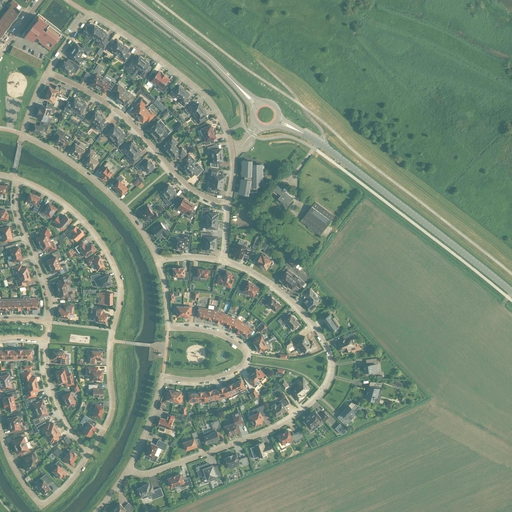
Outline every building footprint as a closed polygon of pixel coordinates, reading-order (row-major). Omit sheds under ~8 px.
[(12,4),(9,9),(16,15),(20,10),(16,7),(17,4),(13,1),(10,3),(12,4)] [(9,9),(5,13),(13,19),(16,15),(9,9)] [(13,19),(5,13),(2,17),(10,23),(13,19)] [(10,23),(2,17),(0,20),(0,22),(7,27),(10,23)] [(31,38),(32,38),(36,34),(40,38),(39,39),(49,46),(56,39),(54,37),(55,35),(47,29),(45,32),(40,28),(45,22),(41,19),(39,21),(37,19),(25,35),(30,39),(31,38)] [(95,25),(93,28),(91,31),(89,30),(90,29),(86,27),(82,34),(90,39),(92,36),(96,39),(102,30),(100,29),(101,28),(98,26),(97,27),(95,25)] [(102,30),(96,39),(99,41),(98,44),(104,48),(109,41),(105,39),(108,34),(106,33),(106,32),(103,30),(103,31),(102,30)] [(118,53),(123,45),(122,44),(123,43),(119,41),(119,42),(118,41),(115,46),(111,43),(107,50),(113,54),(115,51),(118,53)] [(75,47),(73,49),(81,55),(83,52),(87,55),(91,50),(82,44),(81,46),(77,44),(75,45),(74,46),(75,47)] [(124,46),(123,45),(118,53),(121,55),(118,58),(125,62),(129,56),(126,53),(129,49),(128,48),(129,47),(125,45),(124,46)] [(10,54),(38,68),(42,61),(13,46),(10,54)] [(69,54),(71,55),(69,58),(80,66),(84,60),(80,57),(81,55),(73,49),(72,51),(71,51),(70,53),(70,54),(69,54)] [(138,68),(144,60),(144,59),(140,56),(140,57),(139,56),(137,59),(135,60),(133,58),(127,65),(133,70),(135,67),(137,67),(138,68)] [(144,60),(138,68),(140,69),(140,71),(138,74),(144,78),(150,71),(147,69),(147,67),(150,64),(149,64),(150,63),(146,60),(145,61),(144,60)] [(76,73),(80,67),(71,61),(69,64),(65,61),(63,64),(62,63),(60,66),(61,66),(60,67),(63,69),(62,70),(66,73),(67,72),(69,74),(72,70),(76,73)] [(98,88),(104,78),(99,74),(103,67),(99,64),(91,76),(94,78),(91,84),(93,85),(93,86),(95,87),(96,87),(98,88)] [(158,84),(165,74),(162,72),(162,73),(159,71),(155,76),(153,74),(148,80),(153,84),(155,82),(158,84)] [(165,74),(158,84),(160,86),(159,88),(164,92),(168,86),(166,84),(169,79),(167,77),(165,74)] [(104,78),(98,88),(100,89),(100,90),(102,92),(103,91),(105,92),(108,87),(111,89),(116,82),(112,80),(111,82),(104,78)] [(119,101),(125,94),(123,92),(125,88),(119,84),(114,90),(118,92),(114,97),(115,98),(114,99),(118,101),(119,101)] [(59,98),(67,101),(68,98),(60,94),(61,91),(60,91),(61,88),(57,86),(55,89),(50,87),(49,88),(48,88),(47,91),(48,91),(47,93),(59,98)] [(179,97),(185,90),(184,89),(184,88),(181,86),(180,86),(179,86),(176,90),(173,88),(168,95),(174,99),(175,97),(177,96),(179,97)] [(185,90),(179,97),(180,99),(180,101),(179,103),(184,107),(189,100),(186,98),(190,94),(189,93),(190,92),(186,90),(186,91),(185,90)] [(125,94),(119,101),(120,102),(119,103),(123,105),(124,105),(128,101),(132,103),(136,97),(130,92),(128,96),(125,94)] [(59,98),(47,93),(47,94),(46,94),(44,97),(45,97),(45,99),(50,101),(49,104),(56,107),(59,102),(57,101),(59,98)] [(76,111),(81,101),(79,100),(79,99),(78,98),(76,97),(76,98),(75,98),(72,103),(68,101),(65,110),(70,113),(72,111),(73,110),(76,111)] [(138,117),(146,109),(144,107),(148,102),(143,98),(135,106),(137,108),(137,109),(133,112),(134,113),(133,114),(136,117),(137,116),(138,117)] [(81,101),(76,111),(77,112),(78,114),(76,117),(82,120),(87,113),(83,111),(87,105),(86,104),(87,103),(85,102),(84,102),(83,103),(81,101)] [(194,115),(203,108),(202,108),(203,106),(201,104),(200,104),(199,103),(195,107),(193,104),(185,109),(189,115),(192,112),(194,115)] [(49,104),(48,107),(43,105),(41,108),(39,111),(49,115),(50,112),(54,113),(56,107),(49,104)] [(149,106),(146,109),(138,117),(139,119),(142,122),(143,122),(147,119),(148,119),(149,121),(156,114),(149,106)] [(203,108),(194,115),(197,118),(195,120),(198,124),(205,120),(203,117),(207,114),(206,113),(207,112),(205,109),(204,109),(203,108)] [(49,115),(39,111),(38,114),(39,115),(38,117),(43,119),(42,122),(50,125),(52,119),(48,118),(49,115)] [(95,123),(101,115),(100,114),(101,114),(97,111),(97,112),(96,111),(92,116),(89,114),(84,121),(89,125),(92,121),(95,123)] [(101,115),(95,123),(98,125),(95,129),(100,133),(105,126),(102,124),(106,119),(105,118),(106,118),(102,115),(102,116),(101,115)] [(154,136),(165,125),(164,123),(161,126),(157,122),(148,130),(154,136)] [(203,135),(216,130),(215,128),(213,127),(212,127),(211,125),(207,127),(206,123),(198,127),(199,130),(201,129),(203,135)] [(34,131),(33,132),(37,134),(37,133),(42,134),(43,131),(47,132),(49,126),(43,124),(42,127),(35,124),(33,131),(34,131)] [(112,138),(121,129),(118,127),(117,127),(115,125),(110,130),(108,128),(106,129),(102,134),(107,138),(109,135),(112,138)] [(167,127),(165,125),(154,136),(159,142),(168,134),(165,130),(167,127)] [(67,139),(65,137),(64,138),(63,137),(65,133),(59,128),(55,134),(59,137),(55,141),(55,142),(56,142),(64,147),(64,148),(65,147),(64,147),(69,141),(67,140),(67,139)] [(123,131),(121,129),(112,138),(115,140),(115,142),(112,144),(117,148),(122,143),(125,140),(122,138),(125,134),(123,132),(123,131)] [(216,130),(203,135),(206,141),(204,142),(205,145),(213,143),(212,139),(216,137),(215,135),(216,134),(217,133),(216,130)] [(170,154),(177,147),(175,144),(177,142),(173,137),(166,142),(169,145),(165,148),(165,149),(165,150),(167,152),(167,151),(170,154)] [(79,158),(85,150),(79,145),(81,142),(75,138),(71,144),(74,146),(70,152),(73,154),(76,156),(79,158)] [(127,142),(125,144),(119,148),(124,154),(126,152),(128,154),(137,147),(135,145),(136,144),(133,141),(133,142),(132,142),(129,144),(127,142)] [(212,156),(222,155),(222,154),(223,154),(223,149),(222,150),(222,149),(216,149),(216,145),(208,147),(208,153),(212,153),(213,156),(212,156)] [(137,147),(128,154),(130,157),(128,159),(133,164),(141,158),(138,155),(141,152),(142,151),(140,148),(139,149),(137,147)] [(180,150),(177,147),(170,154),(172,156),(171,157),(173,159),(174,159),(174,160),(179,156),(181,159),(187,153),(182,148),(180,150)] [(85,162),(91,166),(90,167),(93,169),(93,168),(94,169),(99,162),(93,157),(96,153),(91,149),(86,156),(89,158),(85,162)] [(187,172),(194,165),(192,163),(195,160),(190,154),(184,160),(186,163),(182,167),(183,168),(182,169),(185,172),(186,171),(187,172)] [(222,155),(212,156),(212,162),(210,163),(211,166),(218,167),(218,162),(223,162),(223,161),(224,161),(223,156),(222,156),(222,155)] [(135,166),(140,171),(143,168),(145,168),(149,173),(150,171),(152,172),(153,171),(153,169),(155,168),(154,166),(154,165),(153,163),(151,163),(150,163),(149,162),(149,161),(148,160),(144,164),(141,161),(135,166)] [(110,170),(113,166),(108,161),(102,168),(105,170),(101,175),(104,177),(103,178),(106,180),(106,179),(107,180),(114,172),(110,170)] [(262,186),(262,165),(252,165),(252,161),(243,161),(243,175),(245,175),(245,179),(242,179),(240,193),(248,195),(249,191),(257,191),(257,186),(262,186)] [(194,165),(187,172),(188,173),(187,173),(190,177),(191,176),(192,177),(196,173),(198,175),(203,170),(204,169),(200,165),(198,167),(197,166),(196,167),(194,165)] [(213,182),(224,183),(224,181),(225,181),(226,178),(225,178),(225,176),(218,175),(219,170),(211,169),(210,176),(214,177),(213,182)] [(128,188),(121,182),(123,179),(122,178),(123,177),(120,175),(116,180),(118,182),(114,186),(122,194),(124,193),(125,194),(127,191),(126,190),(128,188)] [(207,184),(207,187),(206,191),(214,193),(215,190),(222,191),(223,189),(224,189),(224,186),(223,186),(224,183),(213,182),(213,184),(211,185),(207,184)] [(169,205),(175,200),(172,197),(177,193),(169,184),(169,185),(168,184),(165,187),(166,188),(162,191),(167,197),(164,199),(169,205)] [(274,189),(281,195),(279,198),(282,200),(286,204),(292,196),(288,193),(289,192),(285,188),(283,190),(277,185),(274,189)] [(36,205),(33,211),(36,212),(40,205),(37,203),(39,198),(30,193),(29,195),(28,194),(26,198),(27,199),(26,201),(36,205)] [(183,212),(190,202),(184,198),(181,204),(178,202),(174,209),(177,211),(178,209),(183,212)] [(195,205),(190,202),(183,212),(188,216),(187,217),(190,219),(195,212),(192,210),(195,205)] [(334,217),(315,202),(301,220),(320,235),(334,217)] [(38,213),(44,217),(46,214),(50,216),(53,212),(54,213),(56,210),(55,209),(56,208),(55,208),(56,207),(52,204),(51,205),(49,203),(45,208),(42,206),(38,213)] [(148,206),(143,210),(140,213),(145,220),(151,215),(152,217),(151,217),(154,220),(159,216),(156,213),(154,214),(148,206)] [(207,222),(218,222),(218,215),(216,215),(217,213),(210,213),(210,209),(203,208),(202,214),(207,214),(207,222)] [(0,210),(0,221),(0,220),(3,220),(6,220),(6,219),(8,219),(8,218),(8,217),(8,215),(7,214),(7,213),(6,213),(5,210),(0,210)] [(61,229),(62,229),(63,230),(64,229),(65,229),(66,227),(66,226),(71,220),(65,215),(61,220),(57,216),(53,221),(57,225),(57,224),(59,226),(60,228),(61,229)] [(218,222),(207,222),(207,225),(203,224),(203,231),(211,232),(212,228),(218,229),(218,227),(219,227),(219,224),(218,224),(218,222)] [(167,228),(166,228),(161,223),(156,227),(155,227),(153,229),(153,230),(152,231),(158,237),(162,233),(166,237),(171,233),(167,228)] [(1,235),(11,233),(10,231),(11,231),(10,227),(9,227),(9,226),(4,228),(3,224),(0,225),(0,232),(1,235)] [(79,228),(78,229),(76,226),(71,231),(71,232),(68,234),(70,237),(72,235),(77,241),(84,234),(79,228)] [(39,244),(49,239),(48,236),(51,235),(48,228),(47,228),(40,231),(41,235),(36,237),(37,239),(36,240),(37,243),(38,242),(39,244)] [(11,233),(1,235),(2,238),(0,238),(0,244),(0,246),(8,244),(7,240),(9,240),(10,240),(12,240),(12,239),(13,239),(11,233)] [(58,239),(60,243),(67,236),(64,233),(58,239)] [(206,243),(216,244),(216,242),(217,243),(217,238),(216,238),(216,237),(212,237),(211,236),(211,234),(202,233),(201,236),(205,237),(205,240),(206,240),(206,243)] [(174,242),(173,246),(176,246),(175,248),(176,250),(179,250),(180,249),(180,248),(184,249),(185,245),(189,246),(191,236),(182,235),(182,237),(177,236),(176,243),(174,242)] [(271,240),(267,237),(261,247),(265,250),(271,240)] [(49,239),(39,244),(40,245),(39,246),(40,249),(41,248),(42,250),(47,248),(49,252),(56,249),(53,241),(50,242),(49,239)] [(86,257),(96,250),(95,250),(96,249),(94,247),(93,247),(91,244),(86,247),(83,242),(78,245),(75,247),(79,253),(82,251),(83,253),(83,254),(85,257),(86,257)] [(216,244),(206,243),(206,246),(202,246),(201,252),(205,252),(209,253),(210,250),(215,250),(215,249),(216,249),(217,245),(216,245),(216,244)] [(242,258),(243,256),(244,253),(250,255),(252,249),(246,247),(246,246),(238,243),(238,244),(236,244),(234,250),(235,251),(234,255),(242,258)] [(11,255),(20,253),(20,251),(20,250),(20,248),(19,248),(19,247),(12,249),(12,248),(11,245),(5,246),(7,252),(6,253),(7,256),(11,255)] [(49,267),(58,263),(57,258),(60,256),(58,250),(52,253),(53,257),(53,258),(46,261),(47,261),(46,262),(47,264),(48,265),(48,264),(49,267)] [(20,253),(11,255),(12,259),(7,260),(9,266),(15,265),(14,261),(22,259),(21,258),(22,258),(22,257),(21,255),(20,253)] [(262,254),(258,260),(256,263),(263,267),(262,268),(265,270),(266,269),(270,264),(271,265),(272,264),(273,263),(273,262),(273,261),(272,261),(269,258),(269,257),(266,255),(265,256),(262,254)] [(93,256),(86,260),(89,265),(93,263),(97,270),(100,268),(102,269),(103,268),(104,267),(104,266),(102,262),(103,262),(102,260),(101,260),(100,257),(94,259),(93,256)] [(287,263),(293,268),(298,262),(292,256),(287,263)] [(60,267),(58,263),(49,267),(50,269),(49,270),(50,272),(51,272),(52,273),(58,270),(59,271),(61,274),(68,271),(66,265),(60,267)] [(18,276),(28,273),(28,272),(29,272),(28,268),(27,268),(26,267),(21,269),(20,265),(12,267),(14,272),(16,273),(17,273),(18,276)] [(177,268),(173,268),(173,269),(171,269),(171,276),(174,276),(185,276),(185,280),(189,280),(188,272),(185,272),(185,267),(181,268),(181,267),(177,268)] [(194,280),(200,281),(200,276),(208,277),(209,273),(210,273),(210,270),(209,270),(198,269),(198,275),(194,274),(194,280)] [(231,288),(231,286),(235,276),(231,274),(231,273),(227,271),(225,277),(219,275),(216,283),(231,288)] [(295,285),(296,285),(300,288),(305,282),(295,275),(293,277),(287,272),(286,271),(286,272),(285,274),(284,273),(281,277),(282,277),(280,279),(280,280),(281,280),(284,283),(284,284),(287,286),(288,285),(292,289),(291,289),(292,289),(295,285)] [(28,273),(18,276),(19,279),(17,283),(18,286),(26,286),(25,282),(26,281),(27,281),(29,281),(29,280),(30,280),(30,279),(30,278),(30,276),(29,276),(28,273)] [(97,287),(101,286),(106,285),(106,286),(111,285),(110,283),(111,283),(108,275),(100,278),(100,277),(99,274),(91,276),(92,281),(94,280),(97,287)] [(58,280),(59,282),(56,283),(57,286),(56,287),(57,290),(70,287),(70,285),(70,283),(69,275),(60,277),(61,280),(58,280)] [(253,284),(249,281),(246,286),(241,283),(237,290),(244,294),(246,292),(254,297),(254,296),(256,298),(258,294),(256,293),(259,288),(255,285),(253,284)] [(71,290),(70,287),(57,290),(58,294),(59,294),(60,297),(62,297),(62,299),(65,298),(66,301),(74,299),(72,291),(71,290)] [(308,298),(306,300),(304,302),(309,308),(308,309),(311,311),(315,307),(314,306),(316,305),(317,305),(317,304),(318,303),(316,300),(319,298),(310,289),(304,294),(308,298)] [(98,300),(99,300),(99,303),(106,304),(106,305),(110,305),(110,304),(112,304),(112,293),(99,293),(99,297),(98,300)] [(23,296),(23,299),(20,299),(21,309),(30,309),(29,299),(29,296),(23,296)] [(266,305),(267,303),(276,311),(281,305),(278,302),(275,300),(272,297),(268,302),(263,298),(259,303),(262,305),(263,303),(266,305)] [(29,299),(30,309),(39,308),(39,306),(40,306),(40,303),(39,303),(38,298),(29,299)] [(11,309),(11,299),(2,300),(2,310),(11,309)] [(20,299),(11,299),(11,309),(21,309),(20,299)] [(59,308),(59,311),(59,312),(58,312),(58,316),(59,316),(58,317),(60,317),(60,318),(64,319),(64,318),(69,318),(69,314),(73,314),(73,305),(64,305),(64,309),(59,308)] [(206,319),(208,309),(199,307),(197,317),(206,319)] [(215,310),(208,309),(206,319),(212,320),(215,321),(218,311),(219,308),(215,307),(215,310)] [(107,314),(105,313),(102,313),(103,309),(92,308),(92,312),(94,312),(93,321),(100,322),(100,323),(105,323),(105,322),(106,322),(106,321),(107,321),(107,317),(107,314)] [(218,311),(215,321),(224,324),(227,315),(218,311)] [(228,313),(227,315),(224,324),(232,328),(237,319),(238,316),(228,313)] [(281,324),(285,320),(290,325),(289,326),(293,331),(297,327),(297,326),(299,323),(296,320),(297,320),(296,320),(294,318),(294,317),(294,318),(291,314),(287,319),(284,316),(278,321),(281,324)] [(335,317),(333,318),(330,314),(323,320),(331,332),(339,327),(338,326),(340,325),(335,317)] [(237,319),(232,328),(235,329),(240,332),(245,324),(240,320),(237,319)] [(253,329),(245,324),(240,332),(247,338),(253,329)] [(338,343),(339,345),(338,345),(340,349),(341,349),(341,351),(345,349),(346,352),(351,350),(350,347),(353,346),(353,344),(354,344),(352,339),(351,340),(350,338),(353,337),(352,332),(343,336),(344,339),(341,341),(341,342),(338,343)] [(256,347),(265,342),(261,335),(255,338),(256,340),(253,341),(255,344),(254,344),(256,347)] [(294,341),(298,347),(300,346),(305,352),(309,349),(310,351),(316,347),(312,341),(310,343),(305,336),(300,339),(299,338),(294,341)] [(290,339),(284,344),(287,348),(293,344),(290,339)] [(268,340),(265,342),(256,347),(257,349),(259,352),(262,350),(262,352),(271,347),(269,344),(270,344),(268,340)] [(32,349),(22,350),(22,360),(32,360),(32,355),(33,355),(32,352),(32,349)] [(13,360),(13,350),(4,350),(4,360),(13,360)] [(22,350),(13,350),(13,360),(22,360),(22,350)] [(101,360),(101,358),(101,357),(102,357),(102,353),(102,351),(100,351),(101,350),(96,350),(96,351),(92,351),(91,354),(88,354),(88,363),(96,364),(96,360),(101,360)] [(54,360),(56,360),(59,360),(59,364),(68,364),(68,355),(64,355),(64,351),(54,351),(54,353),(53,353),(53,357),(54,357),(54,360)] [(366,365),(367,365),(364,365),(365,372),(367,372),(368,375),(373,374),(372,372),(377,371),(376,364),(378,364),(377,358),(371,358),(372,364),(367,365),(366,365)] [(71,373),(69,374),(67,367),(61,369),(61,370),(55,371),(56,376),(57,376),(58,378),(57,379),(58,384),(64,382),(65,386),(74,384),(71,373)] [(98,367),(95,367),(87,367),(87,374),(91,374),(91,380),(96,380),(100,380),(101,380),(101,378),(102,378),(102,375),(101,375),(101,371),(98,371),(98,367)] [(252,372),(261,382),(267,376),(260,370),(259,371),(256,369),(254,371),(254,370),(252,372)] [(0,382),(10,380),(10,377),(12,376),(11,370),(3,372),(4,375),(0,375),(0,382)] [(27,385),(37,383),(36,380),(37,379),(36,377),(35,377),(34,376),(33,376),(32,377),(29,378),(28,372),(22,373),(23,380),(26,379),(27,385)] [(261,382),(252,372),(250,375),(248,377),(250,379),(249,381),(256,387),(261,382)] [(299,401),(304,397),(302,394),(309,389),(305,384),(307,383),(303,378),(297,383),(299,385),(292,390),(296,394),(294,396),(299,401)] [(10,380),(0,382),(0,388),(1,388),(1,389),(6,388),(7,391),(15,389),(14,384),(11,384),(10,380)] [(241,380),(233,384),(237,393),(246,389),(241,380)] [(285,389),(289,386),(284,380),(280,383),(285,389)] [(369,386),(369,388),(367,394),(369,395),(367,400),(372,401),(373,396),(374,396),(374,397),(375,397),(377,397),(379,389),(379,388),(379,387),(382,387),(382,382),(375,382),(375,386),(374,386),(374,387),(371,386),(369,386)] [(37,383),(27,385),(29,391),(26,392),(27,398),(36,396),(35,390),(38,390),(38,389),(39,389),(38,385),(38,386),(37,383)] [(228,386),(225,387),(228,397),(229,398),(232,397),(238,394),(237,393),(233,384),(228,386)] [(103,388),(101,388),(97,388),(97,385),(89,385),(89,390),(93,390),(93,396),(98,396),(98,397),(103,397),(103,395),(103,388)] [(228,397),(225,387),(216,389),(218,399),(228,397)] [(207,390),(207,391),(209,401),(209,405),(212,404),(212,403),(212,402),(215,402),(216,402),(217,403),(219,402),(218,399),(216,389),(211,390),(210,389),(207,390)] [(167,392),(166,399),(166,402),(173,404),(174,401),(176,390),(173,390),(170,390),(169,393),(167,392)] [(179,391),(176,390),(174,401),(173,404),(178,405),(178,404),(181,404),(181,402),(183,395),(181,395),(182,392),(179,392),(179,391)] [(4,404),(14,402),(13,398),(17,398),(16,391),(8,393),(9,396),(3,397),(4,400),(3,400),(4,404)] [(204,392),(198,392),(199,402),(205,402),(209,401),(207,391),(204,392)] [(199,402),(198,392),(189,392),(189,402),(199,402)] [(70,393),(63,396),(65,401),(64,402),(66,406),(67,405),(67,406),(75,403),(73,400),(74,399),(73,395),(72,396),(70,393)] [(286,405),(289,402),(286,397),(280,401),(282,403),(277,406),(276,403),(272,406),(273,408),(271,409),(276,417),(280,414),(283,413),(287,410),(284,406),(286,405)] [(34,411),(45,407),(44,404),(45,404),(44,400),(43,401),(42,399),(37,402),(35,398),(25,401),(27,406),(31,404),(34,411)] [(14,402),(4,404),(4,407),(5,407),(6,410),(11,409),(12,412),(20,410),(19,404),(15,405),(14,402)] [(98,405),(99,402),(93,402),(92,404),(95,405),(92,415),(95,416),(96,416),(96,417),(100,418),(102,414),(101,414),(102,410),(103,410),(104,406),(98,405)] [(361,406),(356,404),(352,408),(349,405),(348,406),(345,408),(341,412),(346,417),(341,421),(346,425),(350,421),(348,418),(351,415),(352,415),(361,406)] [(255,410),(257,413),(250,417),(255,427),(262,423),(261,420),(264,419),(262,416),(267,413),(263,405),(255,410)] [(45,407),(34,411),(37,417),(33,419),(35,425),(44,420),(43,417),(44,416),(48,414),(48,413),(49,413),(47,409),(46,409),(45,407)] [(309,426),(311,429),(318,423),(320,425),(329,417),(324,412),(321,415),(320,416),(316,411),(312,415),(311,414),(307,417),(308,418),(304,421),(306,423),(305,424),(308,427),(309,426)] [(9,425),(19,423),(18,418),(20,418),(22,416),(21,412),(13,414),(13,417),(7,418),(8,419),(7,420),(8,424),(9,424),(9,425)] [(239,426),(244,424),(240,412),(234,414),(237,422),(225,426),(228,436),(233,434),(233,435),(236,433),(241,432),(239,426)] [(159,430),(164,432),(165,428),(169,429),(170,428),(171,428),(171,426),(171,425),(172,422),(174,416),(168,414),(166,420),(161,418),(159,421),(158,420),(157,424),(158,425),(160,426),(159,430)] [(93,433),(94,431),(96,428),(90,424),(92,420),(85,416),(82,419),(85,421),(85,422),(83,425),(85,427),(82,432),(85,433),(85,434),(87,436),(88,435),(90,436),(92,432),(93,433)] [(207,444),(214,441),(220,439),(219,438),(216,428),(221,427),(218,420),(211,423),(214,431),(212,432),(211,431),(204,433),(207,444)] [(47,435),(56,429),(55,427),(56,426),(54,423),(50,425),(49,423),(47,425),(45,422),(36,427),(38,430),(43,428),(47,435)] [(19,423),(9,425),(8,426),(9,430),(10,430),(10,431),(16,430),(17,433),(25,431),(24,427),(22,426),(20,427),(19,423)] [(335,428),(342,434),(347,431),(340,424),(335,428)] [(58,431),(56,429),(47,435),(51,442),(50,442),(53,446),(58,443),(56,439),(58,438),(57,436),(61,434),(59,431),(58,431)] [(294,434),(292,436),(289,430),(285,432),(282,434),(278,436),(282,444),(296,437),(297,440),(304,437),(300,431),(294,434)] [(186,450),(197,446),(195,441),(199,439),(196,432),(192,433),(194,439),(183,442),(184,444),(183,445),(184,449),(185,448),(186,450)] [(15,447),(26,443),(23,436),(25,435),(24,433),(18,435),(19,438),(12,440),(12,441),(12,442),(12,444),(13,445),(14,444),(15,447)] [(150,459),(155,462),(158,456),(154,455),(158,447),(165,450),(167,444),(159,440),(157,445),(151,442),(149,447),(148,449),(148,450),(146,454),(151,457),(150,459)] [(267,454),(267,453),(273,451),(271,444),(266,446),(267,446),(265,447),(263,442),(255,445),(257,451),(255,451),(257,456),(259,455),(259,456),(267,454)] [(28,449),(26,443),(15,447),(16,450),(15,450),(16,453),(17,453),(17,454),(24,451),(25,454),(31,451),(30,448),(28,449)] [(60,449),(58,447),(53,452),(58,457),(60,454),(61,454),(58,451),(60,449)] [(63,452),(60,449),(58,451),(61,454),(60,454),(62,455),(61,456),(63,457),(71,465),(73,462),(72,462),(76,457),(76,456),(77,455),(74,453),(76,451),(72,448),(69,451),(70,452),(68,454),(67,453),(65,455),(62,452),(63,452)] [(22,458),(24,462),(20,464),(22,467),(24,466),(25,470),(35,466),(33,460),(35,459),(34,458),(36,457),(34,453),(22,458)] [(228,467),(240,462),(242,461),(243,465),(249,463),(246,457),(241,459),(239,460),(237,454),(233,455),(233,454),(232,454),(228,456),(228,457),(224,458),(228,467)] [(54,465),(56,467),(52,471),(55,474),(54,476),(56,478),(58,477),(60,478),(63,475),(63,476),(66,473),(60,468),(63,465),(58,461),(54,465)] [(219,469),(215,471),(213,465),(207,467),(206,464),(196,467),(197,470),(196,470),(196,471),(198,470),(200,476),(206,474),(207,479),(208,479),(209,482),(218,479),(217,477),(221,476),(219,469)] [(40,491),(42,494),(43,493),(43,494),(44,493),(44,494),(47,492),(47,491),(50,489),(46,484),(51,480),(46,474),(39,480),(41,482),(36,485),(40,490),(40,491)] [(190,477),(183,480),(181,474),(176,476),(176,475),(173,477),(168,479),(169,483),(169,484),(170,486),(171,486),(171,487),(172,487),(173,487),(175,487),(175,485),(180,484),(182,487),(192,484),(190,477)] [(150,487),(149,483),(143,485),(144,486),(138,488),(138,489),(137,490),(138,494),(140,493),(141,496),(142,496),(143,499),(147,497),(147,494),(150,493),(152,499),(160,497),(157,489),(154,490),(152,486),(150,487)] [(122,511),(124,511),(130,511),(132,511),(126,505),(124,507),(120,503),(116,506),(114,508),(111,511),(122,511)]
